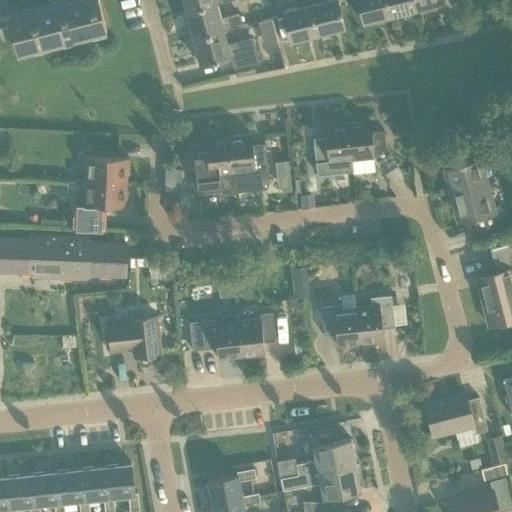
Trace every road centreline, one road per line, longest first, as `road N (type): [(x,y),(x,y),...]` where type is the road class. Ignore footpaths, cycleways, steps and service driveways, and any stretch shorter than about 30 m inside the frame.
road 1 (residential): [(380,379),(465,361),(424,202),(155,233),(157,136)]
road 2 (residential): [(153,404),(380,379)]
road 3 (residential): [(0,420),(153,404)]
road 4 (residential): [(406,511),(380,379)]
